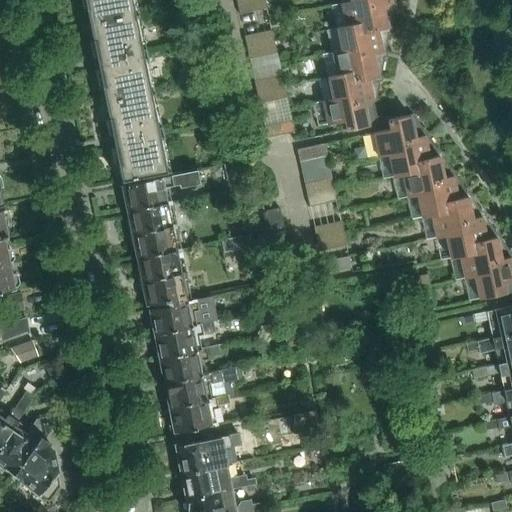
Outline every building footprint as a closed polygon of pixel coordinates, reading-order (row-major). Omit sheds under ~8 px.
[(82,0),(88,23),(133,14),(129,0),(82,0)] [(240,13),(265,8),(267,8),(265,0),(246,0),(237,2),(240,13)] [(355,34),(386,26),(389,26),(393,11),(391,3),(360,10),(358,0),(353,0),(341,3),(346,25),(353,24),(355,34)] [(394,0),(352,0),(353,0),(358,0),(360,10),(391,3),(395,2),(394,0)] [(133,14),(88,23),(104,102),(149,93),(133,14)] [(351,58),(382,51),(385,51),(389,34),(386,26),(355,34),(353,24),(346,25),(337,27),(341,49),(349,48),(351,58)] [(247,47),(275,41),(272,30),(245,36),(247,47)] [(250,59),(275,53),(277,53),(275,41),(247,47),(250,59)] [(384,60),(382,51),(351,58),(349,48),(341,49),(333,52),(337,74),(345,72),(347,83),(377,76),(381,75),(384,60)] [(379,85),(377,76),(347,83),(345,72),(337,74),(328,77),(333,99),(339,97),(341,109),(374,101),(376,101),(379,85)] [(257,92),(284,85),(282,74),(254,80),(257,92)] [(259,103),(285,97),(287,97),(284,85),(257,92),(259,103)] [(149,93),(104,102),(120,181),(165,172),(149,93)] [(379,124),(374,101),(341,109),(339,97),(333,99),(323,101),(327,124),(344,121),(346,130),(379,124)] [(392,144),(424,137),(422,128),(413,115),(387,121),(389,131),(372,134),(377,157),(387,155),(394,154),(392,144)] [(267,137),(293,132),(294,131),(292,119),(264,125),(267,137)] [(427,136),(424,137),(392,144),(394,154),(387,155),(392,177),(401,175),(409,174),(406,163),(437,157),(435,148),(427,136)] [(300,162),(326,157),(323,144),(297,150),(300,162)] [(442,157),(437,157),(406,163),(409,174),(401,175),(406,198),(417,195),(424,194),(421,183),(452,177),(451,170),(442,157)] [(239,190),(234,164),(224,166),(229,192),(239,190)] [(120,185),(145,306),(148,305),(149,309),(190,300),(167,187),(178,184),(178,187),(197,183),(194,170),(120,185)] [(456,176),(452,177),(421,183),(424,194),(417,195),(422,218),(430,216),(437,214),(435,204),(467,198),(466,190),(456,176)] [(307,196),(334,190),(331,178),(304,184),(307,196)] [(309,208),(336,202),(334,190),(307,196),(309,208)] [(451,225),(481,218),(479,210),(470,197),(467,198),(435,204),(437,214),(430,216),(435,238),(445,236),(453,234),(451,225)] [(3,209),(0,209),(0,291),(12,289),(11,287),(16,286),(18,282),(15,269),(14,264),(9,241),(8,237),(4,217),(4,213),(3,209)] [(255,227),(282,221),(279,210),(252,215),(255,227)] [(463,245),(495,239),(493,230),(484,218),(481,218),(451,225),(453,234),(445,236),(450,257),(458,256),(465,254),(463,245)] [(258,239),(284,233),(282,221),(255,227),(258,239)] [(316,240),(343,234),(340,223),(313,228),(316,240)] [(319,251),(345,246),(343,234),(316,240),(319,251)] [(248,235),(221,241),(223,252),(251,247),(248,235)] [(498,238),(495,239),(463,245),(465,254),(458,256),(463,279),(474,276),(480,275),(477,265),(509,259),(507,251),(498,238)] [(322,262),(324,274),(351,269),(348,257),(322,262)] [(511,258),(509,259),(477,265),(480,275),(474,276),(478,298),(504,293),(505,295),(511,293),(511,258)] [(415,277),(418,288),(430,286),(428,275),(415,277)] [(432,297),(430,286),(418,288),(420,299),(432,297)] [(20,293),(0,297),(0,309),(1,314),(23,309),(20,293)] [(190,300),(149,309),(150,316),(154,334),(199,325),(198,323),(215,320),(210,296),(190,300)] [(312,303),(298,306),(303,330),(317,327),(312,303)] [(511,305),(485,312),(491,338),(511,333),(511,305)] [(473,314),(459,317),(461,325),(475,322),(473,314)] [(25,319),(24,318),(0,326),(0,330),(4,343),(28,334),(27,331),(25,319)] [(154,334),(159,359),(201,349),(226,344),(204,349),(201,336),(205,335),(205,332),(217,330),(216,325),(223,324),(222,320),(199,325),(154,334)] [(497,365),(511,361),(511,333),(491,338),(492,339),(477,342),(479,351),(479,354),(494,351),(497,365)] [(298,334),(284,337),(286,346),(300,344),(298,334)] [(31,341),(11,348),(14,353),(20,351),(26,360),(37,356),(31,341)] [(479,351),(477,342),(465,345),(467,353),(479,351)] [(159,359),(164,383),(231,369),(231,368),(208,373),(206,360),(210,359),(210,357),(222,354),(221,350),(227,348),(226,344),(201,349),(159,359)] [(511,361),(497,365),(503,391),(511,389),(511,361)] [(473,378),(486,375),(484,367),(471,370),(473,378)] [(164,383),(169,407),(234,393),(233,387),(243,385),(240,371),(232,373),(231,369),(164,383)] [(509,417),(511,416),(511,389),(503,391),(503,392),(490,395),(492,402),(492,404),(505,401),(509,417)] [(0,446),(17,421),(32,396),(25,391),(13,409),(15,413),(12,417),(0,408),(0,446)] [(236,393),(234,393),(169,407),(174,432),(219,423),(216,409),(220,408),(220,405),(232,403),(231,398),(237,397),(236,393)] [(478,405),(492,402),(490,395),(477,398),(478,405)] [(317,423),(314,409),(295,413),(297,426),(317,423)] [(38,434),(12,471),(48,500),(59,485),(52,449),(46,445),(48,441),(45,438),(49,433),(45,417),(38,418),(41,431),(38,434)] [(484,430),(498,427),(496,419),(482,422),(484,430)] [(0,446),(0,461),(12,471),(38,434),(17,421),(0,446)] [(181,475),(224,465),(221,448),(250,442),(248,431),(175,446),(181,475)] [(409,447),(407,431),(382,435),(385,451),(409,447)] [(80,434),(69,436),(72,451),(83,449),(80,434)] [(401,462),(385,465),(386,471),(399,477),(404,476),(401,462)] [(186,499),(229,490),(229,489),(253,484),(252,479),(244,481),(243,476),(235,477),(230,484),(228,485),(224,465),(181,475),(186,499)] [(511,483),(511,470),(495,475),(497,484),(510,481),(511,484),(511,483)] [(229,490),(186,499),(188,511),(241,511),(258,508),(257,504),(249,505),(248,500),(239,502),(234,509),(233,509),(229,490)] [(491,511),(493,511),(506,508),(504,500),(490,503),(491,511)]
